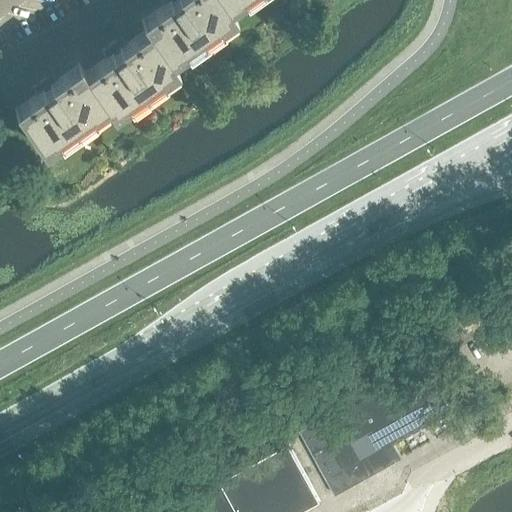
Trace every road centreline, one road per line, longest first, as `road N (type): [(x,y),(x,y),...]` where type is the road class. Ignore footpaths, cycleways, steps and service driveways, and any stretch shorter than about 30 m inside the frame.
road 1 (secondary): [(0,428),(511,144)]
road 2 (secondary): [(511,82),(0,363)]
